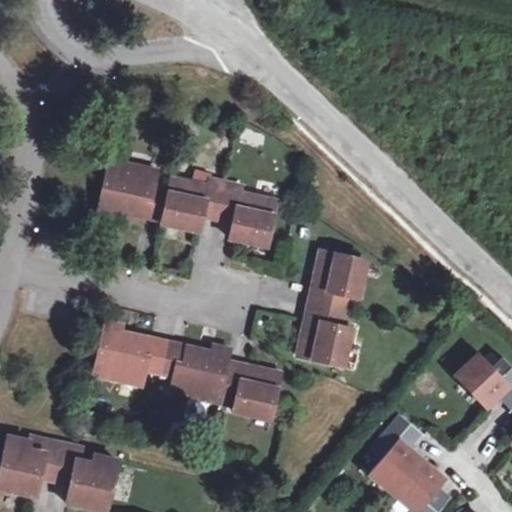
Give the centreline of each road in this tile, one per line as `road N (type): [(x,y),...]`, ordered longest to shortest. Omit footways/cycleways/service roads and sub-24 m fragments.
road 1 (unclassified): [(511,298),(297,73),(187,9)]
road 2 (residential): [(0,65),(19,77),(31,139),(21,229),(0,293)]
